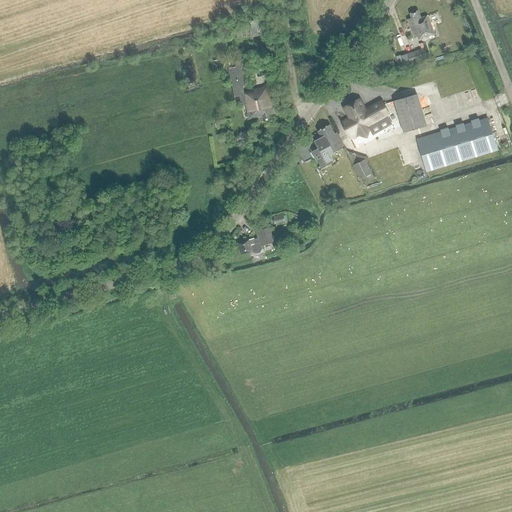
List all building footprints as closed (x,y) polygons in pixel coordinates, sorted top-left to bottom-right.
[(414,29),(419,40),(434,35),(427,16),(421,19),(418,11),(410,14),(415,28),(414,29)] [(254,36),(269,34),(266,19),(251,22),(254,36)] [(424,49),(407,55),(411,65),(428,59),(424,49)] [(401,56),(405,67),(411,65),(407,55),(407,54),(401,56)] [(274,107),(272,107),(268,87),(254,90),(254,93),(245,95),(243,86),(248,85),(248,86),(243,61),(236,63),(236,62),(235,62),(237,68),(230,69),(229,68),(235,98),(240,97),(242,107),(242,106),(246,105),(248,115),(249,115),(249,114),(253,114),(254,114),(255,118),(254,118),(262,117),(263,121),(272,120),(271,116),(275,115),(274,107)] [(417,93),(394,101),(404,132),(427,126),(420,104),(417,93)] [(351,118),(343,123),(350,135),(352,134),(354,137),(355,140),(372,129),(380,124),(378,121),(389,114),(383,104),(382,101),(368,109),(365,110),(362,104),(360,100),(352,104),(345,108),(351,118)] [(472,123),(465,125),(464,124),(456,126),(457,128),(449,130),(449,128),(441,130),(442,132),(418,139),(427,171),(497,151),(488,119),(480,121),(479,119),(472,121),(472,123)] [(317,142),(320,149),(313,152),(321,168),(329,164),(325,157),(344,147),(337,134),(335,135),(330,125),(318,131),(318,132),(320,131),(323,137),(319,139),(320,140),(317,142)] [(349,156),(348,156),(360,179),(372,173),(367,162),(368,159),(356,155),(355,153),(352,154),(349,153),(347,151),(348,153),(349,156)] [(384,173),(402,167),(401,165),(391,168),(386,153),(378,156),(384,173)] [(285,215),(275,218),(277,224),(287,222),(285,215)] [(254,238),(239,242),(242,254),(253,251),(257,253),(261,252),(263,248),(262,245),(274,242),(270,228),(258,232),(259,238),(255,239),(254,238)]
